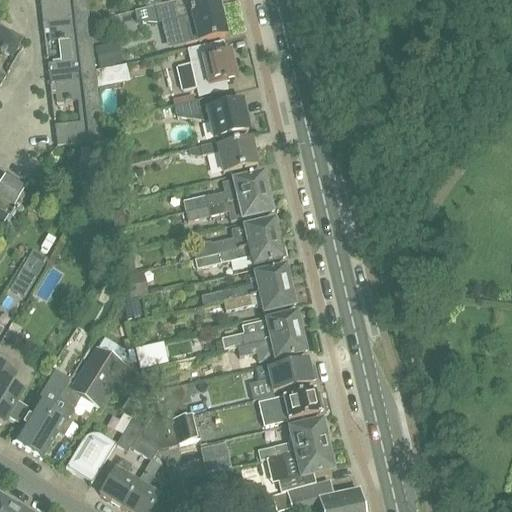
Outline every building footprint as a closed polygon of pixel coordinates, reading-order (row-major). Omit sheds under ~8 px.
[(40,5),(42,26),(47,25),(89,21),(86,0),(65,0),(66,2),(40,5)] [(135,24),(156,26),(180,20),(183,29),(179,30),(183,47),(224,37),(216,5),(200,9),(198,0),(183,0),(132,13),(135,24)] [(89,21),(47,25),(49,45),(71,43),(74,64),(47,67),(50,88),(54,87),(96,82),(89,21)] [(0,87),(5,78),(0,75),(0,49),(12,57),(23,40),(0,26),(0,87)] [(117,43),(94,49),(99,69),(122,64),(117,43)] [(183,95),(195,92),(197,99),(226,92),(224,84),(235,81),(228,54),(225,54),(222,43),(210,46),(186,52),(189,64),(188,64),(189,65),(177,68),(183,95)] [(96,82),(54,87),(57,107),(78,104),(81,125),(54,128),(57,149),(103,144),(96,82)] [(175,120),(192,122),(209,124),(213,141),(247,133),(240,104),(212,111),(209,99),(173,108),(175,120)] [(215,145),(199,149),(187,152),(188,158),(196,159),(217,154),(222,176),(256,168),(250,141),(216,149),(215,145)] [(184,215),(207,209),(267,195),(264,186),(267,186),(265,177),(262,177),(261,175),(220,185),(223,196),(205,200),(204,198),(181,204),(184,215)] [(5,176),(0,185),(0,196),(15,205),(25,188),(5,176)] [(268,203),(267,195),(207,209),(184,215),(187,226),(239,213),(241,223),(271,215),(271,212),(274,212),(271,202),(268,203)] [(121,209),(110,211),(114,230),(125,228),(121,209)] [(0,211),(0,229),(8,216),(0,211)] [(194,263),(218,257),(278,243),(275,233),(278,232),(276,224),(273,225),(273,222),(230,232),(232,241),(210,247),(209,244),(190,249),(194,263)] [(279,250),(278,243),(218,257),(194,263),(196,272),(250,259),(252,268),(281,261),(281,259),(284,258),(282,249),(279,250)] [(22,266),(12,284),(29,293),(39,275),(48,258),(31,249),(22,266)] [(204,310),(232,303),(289,289),(286,280),(289,279),(287,269),(284,270),(284,268),(243,278),(245,289),(201,299),(204,310)] [(128,302),(148,297),(143,277),(123,282),(128,302)] [(111,281),(103,293),(114,300),(121,288),(111,281)] [(291,297),(289,289),(232,303),(235,312),(261,306),(263,316),(293,308),(292,305),(295,305),(293,296),(291,297)] [(136,301),(124,304),(127,320),(140,317),(136,301)] [(222,354),(244,349),(300,336),(297,327),(300,326),(298,317),(296,318),(295,316),(240,329),(242,336),(219,342),(222,354)] [(12,342),(20,330),(11,325),(4,337),(12,342)] [(301,344),(300,336),(244,349),(246,359),(272,353),(274,362),(304,355),(304,353),(307,352),(304,343),(301,344)] [(63,396),(62,395),(27,452),(41,461),(59,432),(62,434),(66,427),(63,425),(68,417),(70,419),(74,413),(72,411),(80,398),(98,409),(105,396),(106,396),(124,366),(96,348),(70,392),(66,390),(63,396)] [(137,351),(141,367),(154,364),(150,348),(137,351)] [(9,385),(16,374),(5,367),(9,360),(0,354),(0,425),(2,425),(3,426),(7,420),(18,426),(27,411),(16,404),(23,393),(9,385)] [(256,384),(249,386),(252,400),(272,395),(311,386),(311,383),(315,382),(312,369),(308,370),(306,363),(266,373),(265,368),(253,371),(256,384)] [(12,443),(27,452),(62,395),(63,396),(66,390),(65,389),(70,382),(54,373),(12,443)] [(147,376),(150,393),(158,391),(156,375),(147,376)] [(275,402),(257,406),(262,428),(280,424),(287,423),(319,415),(319,413),(322,412),(318,395),(314,396),(313,392),(282,400),(275,402)] [(166,411),(169,425),(185,421),(182,408),(166,411)] [(156,453),(155,455),(194,444),(188,420),(185,421),(169,425),(166,411),(149,416),(145,424),(136,437),(158,450),(156,453)] [(151,462),(152,460),(155,455),(156,453),(158,450),(136,437),(145,424),(133,417),(115,447),(127,453),(129,449),(149,461),(151,462)] [(282,458),(326,447),(324,437),(326,436),(324,425),(322,426),(321,423),(288,430),(292,445),(256,453),(259,463),(282,458)] [(91,486),(115,446),(102,439),(100,437),(97,437),(94,436),(92,436),(89,437),(87,438),(84,440),(83,441),(81,443),(65,470),(91,486)] [(229,469),(224,445),(200,451),(206,475),(229,469)] [(326,447),(282,458),(286,478),(277,480),(280,494),(302,488),(313,486),(311,477),(332,472),(331,469),(334,468),(332,457),(329,458),(326,447)] [(135,485),(120,509),(124,511),(149,511),(157,499),(145,491),(159,467),(156,465),(158,463),(152,460),(151,462),(149,461),(142,474),(135,485)] [(98,496),(120,509),(135,485),(123,478),(130,467),(120,461),(98,496)] [(280,494),(271,497),(271,499),(274,511),(280,511),(289,510),(318,501),(315,486),(313,486),(302,488),(280,494)] [(361,511),(357,492),(331,498),(318,501),(320,511),(361,511)] [(0,511),(14,511),(15,510),(9,507),(11,504),(1,498),(0,500),(0,511)]
